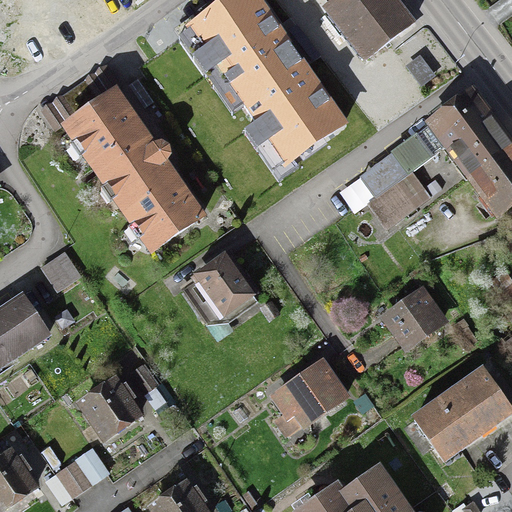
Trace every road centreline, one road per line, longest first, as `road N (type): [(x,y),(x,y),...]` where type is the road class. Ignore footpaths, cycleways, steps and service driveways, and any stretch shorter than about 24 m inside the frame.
road 1 (residential): [(166,0),(0,113)]
road 2 (residential): [(0,153),(46,231),(0,271)]
road 3 (primary): [(437,0),(511,98)]
